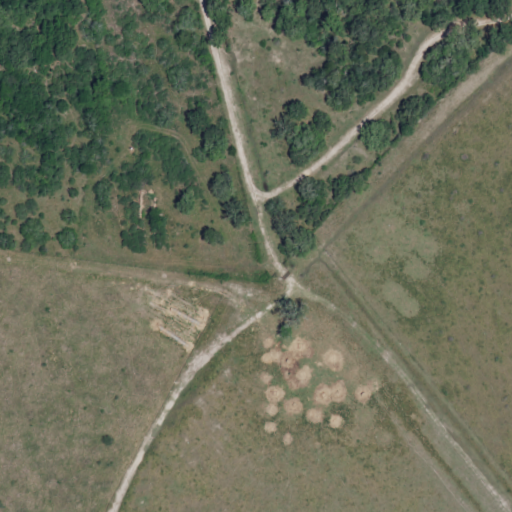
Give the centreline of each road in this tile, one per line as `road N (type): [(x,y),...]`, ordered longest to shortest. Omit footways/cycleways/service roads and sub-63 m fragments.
road 1 (track): [(262,195),(316,169),(400,87),(437,26),(511,2)]
road 2 (track): [(210,0),(279,264)]
